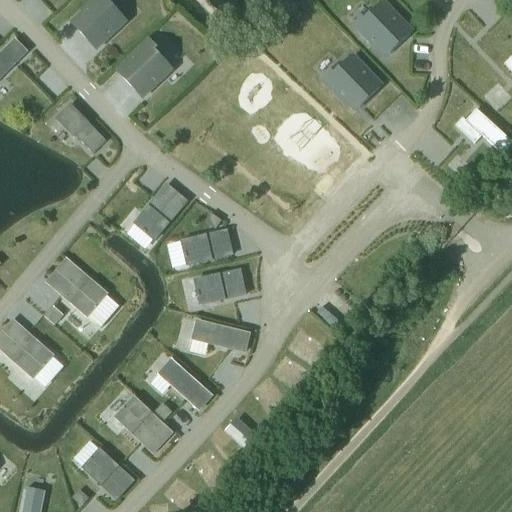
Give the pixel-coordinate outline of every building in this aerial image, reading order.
[(118,9),(109,0),(96,0),(83,13),(87,17),(75,29),(96,50),(125,22),(115,12),(118,9)] [(379,42),(390,54),(412,34),(383,4),(373,14),(370,11),(355,26),(374,47),(379,42)] [(0,79),(27,53),(15,41),(0,56),(0,79)] [(164,57),(149,42),(129,62),(133,66),(121,77),(142,99),(171,70),(161,60),(164,57)] [(360,108),(381,87),(352,58),(342,68),(339,65),(324,80),(344,101),(348,96),(360,108)] [(76,138),(93,155),(106,142),(70,105),(70,106),(72,108),(61,119),(77,136),(74,139),(74,140),(76,138)] [(481,136),(482,137),(504,157),(511,148),(511,143),(476,111),(466,122),(481,136)] [(242,131),(229,157),(240,163),(253,137),(242,131)] [(241,173),(255,182),(275,151),(261,142),(241,173)] [(135,224),(136,225),(143,231),(142,232),(146,236),(147,234),(155,240),(155,241),(187,203),(167,186),(135,224)] [(211,215),(205,224),(215,231),(221,222),(211,215)] [(232,256),(227,232),(183,242),(186,254),(184,254),(185,259),(187,259),(189,266),(232,256)] [(66,262),(47,283),(87,317),(93,310),(95,311),(98,308),(96,306),(106,296),(66,262)] [(196,281),(199,292),(197,293),(198,298),(200,298),(202,307),(247,297),(241,271),(196,281)] [(54,326),(63,316),(53,308),(44,318),(54,326)] [(45,365),(52,357),(12,323),(0,336),(0,349),(33,378),(42,368),(44,369),(47,366),(45,365)] [(193,340),(245,353),(249,336),(197,323),(193,340)] [(316,369),(329,349),(302,331),(288,351),(316,369)] [(301,395),(314,375),(286,357),(273,376),(301,395)] [(159,376),(199,411),(211,398),(171,362),(159,376)] [(271,379),(251,391),(271,420),(290,407),(271,379)] [(161,446),(163,446),(165,443),(165,441),(170,436),(133,402),(122,414),(158,449),(161,446)] [(172,414),(162,405),(155,413),(165,422),(172,414)] [(243,448),(252,457),(263,444),(254,435),(252,437),(241,427),(233,436),(244,446),(243,448)] [(208,491),(229,482),(215,451),(194,460),(208,491)] [(89,464),(84,470),(117,501),(134,482),(101,452),(100,452),(93,461),(91,459),(88,463),(89,464)] [(179,478),(165,497),(185,511),(195,511),(206,498),(179,478)] [(27,489),(22,511),(40,511),(44,494),(28,491),(28,489),(27,489)] [(79,491),(72,499),(81,508),(89,500),(79,491)]
